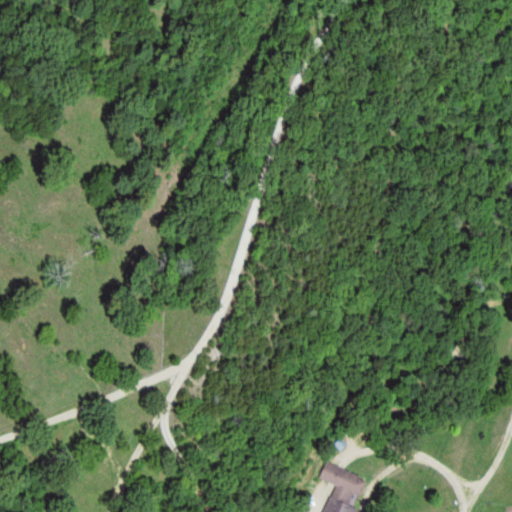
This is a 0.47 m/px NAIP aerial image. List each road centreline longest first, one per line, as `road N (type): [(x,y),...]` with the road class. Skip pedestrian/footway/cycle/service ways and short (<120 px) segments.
road 1 (residential): [(0,449),(177,366),(194,346),(237,257),(299,54),(330,0)]
road 2 (residential): [(255,190),(189,210),(0,314)]
road 3 (residential): [(103,511),(177,366)]
